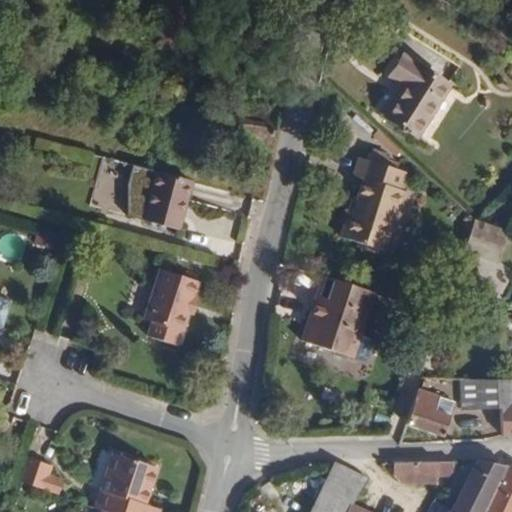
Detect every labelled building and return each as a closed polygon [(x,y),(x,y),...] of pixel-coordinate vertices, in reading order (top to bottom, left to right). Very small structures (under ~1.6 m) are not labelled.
[(219,46),(229,6),(204,0),(170,0),(163,32),(219,46)] [(157,53),(213,67),(219,46),(163,32),(157,53)] [(250,54),(219,46),(213,67),(244,74),(250,54)] [(384,117),(416,137),(449,85),(402,56),(390,76),(404,85),(384,117)] [(183,135),(270,151),(278,110),(191,95),(183,135)] [(373,152),(370,161),(385,166),(386,161),(388,156),(373,152)] [(348,211),(339,237),(382,251),(393,219),(398,221),(407,192),(399,190),(404,172),(395,169),(385,166),(370,161),(359,157),(353,177),(362,180),(355,201),(352,212),(348,211)] [(386,161),(385,166),(395,169),(396,164),(386,161)] [(143,220),(177,229),(190,180),(156,171),(143,220)] [(497,261),(507,233),(474,222),(464,250),(497,261)] [(52,247),(56,233),(38,227),(34,242),(52,247)] [(159,269),(143,319),(152,322),(147,336),(166,342),(169,334),(177,330),(181,331),(192,297),(190,297),(195,280),(159,269)] [(310,312),(314,313),(326,277),(322,276),(310,312)] [(360,335),(374,293),(326,277),(314,313),(310,312),(301,341),(352,358),(360,335)] [(0,326),(2,327),(10,301),(0,297),(0,326)] [(188,312),(193,313),(197,299),(192,298),(188,312)] [(365,362),(373,339),(360,335),(352,358),(365,362)] [(511,405),(511,379),(461,379),(463,411),(500,409),(511,405)] [(419,381),(405,424),(442,436),(452,402),(426,392),(428,384),(419,381)] [(511,435),(511,405),(500,409),(501,436),(511,435)] [(144,504),(156,467),(113,453),(95,508),(102,510),(101,511),(148,511),(151,506),(144,504)] [(62,492),(68,470),(27,458),(21,481),(62,492)] [(506,466),(477,460),(450,511),(511,511),(511,469),(507,468),(499,484),(499,483),(506,466)] [(453,476),(453,461),(438,461),(392,462),(392,474),(400,481),(438,483),(438,476),(453,476)] [(334,463),(310,511),(367,511),(351,504),(365,477),(334,463)]
